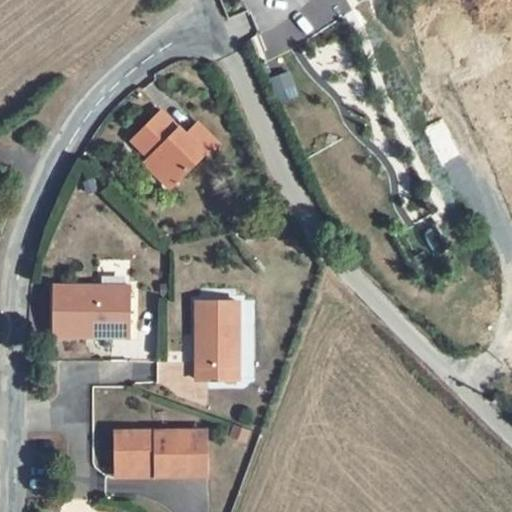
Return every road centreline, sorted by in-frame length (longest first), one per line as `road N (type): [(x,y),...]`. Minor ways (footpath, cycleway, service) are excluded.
road 1 (unclassified): [(511,434),(308,218),(207,13)]
road 2 (residential): [(4,417),(8,319),(39,191),(77,125),(130,70),(207,13)]
